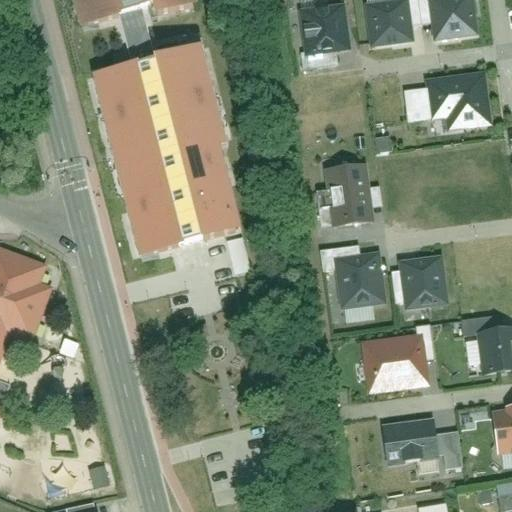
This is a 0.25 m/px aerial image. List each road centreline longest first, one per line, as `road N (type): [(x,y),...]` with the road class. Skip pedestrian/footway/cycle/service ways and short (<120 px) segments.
road 1 (secondary): [(156,511),(81,217)]
road 2 (secondary): [(81,217),(27,0)]
road 3 (residential): [(507,56),(373,74)]
road 4 (residential): [(511,392),(382,409)]
